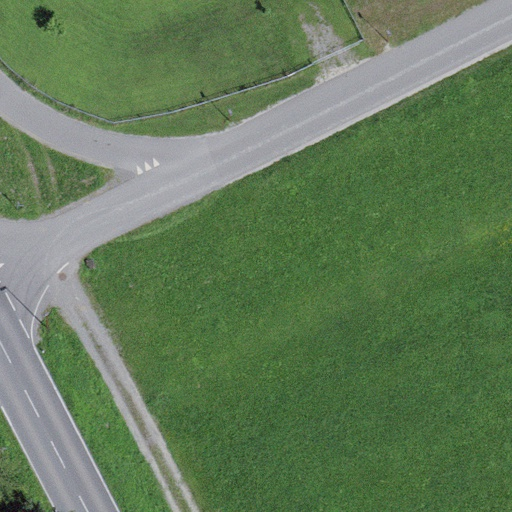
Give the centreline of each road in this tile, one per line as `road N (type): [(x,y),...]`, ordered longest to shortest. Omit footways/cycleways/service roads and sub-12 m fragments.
road 1 (residential): [(0,270),(511,31)]
road 2 (track): [(190,511),(50,247)]
road 3 (track): [(191,176),(112,154),(0,95)]
road 4 (secondary): [(0,344),(87,511)]
